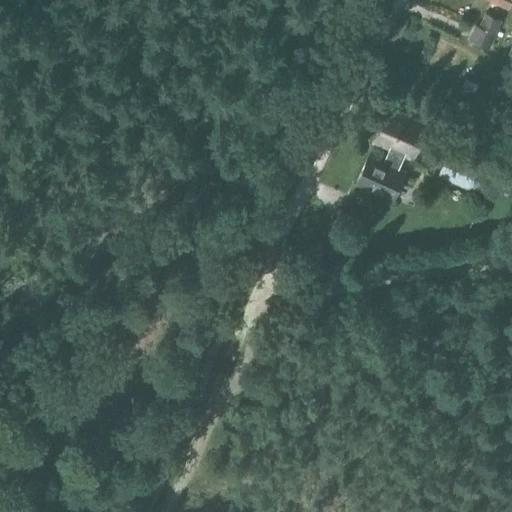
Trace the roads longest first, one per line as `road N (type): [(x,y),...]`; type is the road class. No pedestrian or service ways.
road 1 (track): [(340,119),(324,116),(218,154),(0,327)]
road 2 (track): [(260,282),(511,249)]
road 3 (track): [(260,282),(162,511)]
road 4 (track): [(260,282),(340,119)]
road 5 (track): [(340,119),(394,0)]
